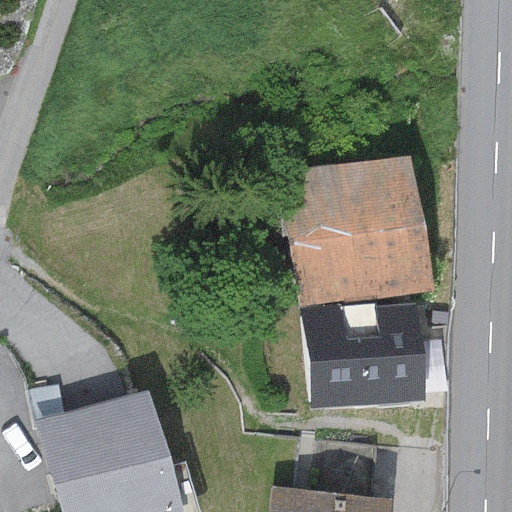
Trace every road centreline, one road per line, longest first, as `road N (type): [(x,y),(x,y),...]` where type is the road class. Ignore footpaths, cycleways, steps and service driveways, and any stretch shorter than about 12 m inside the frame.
road 1 (primary): [(486,511),(502,0)]
road 2 (residential): [(0,169),(58,0)]
